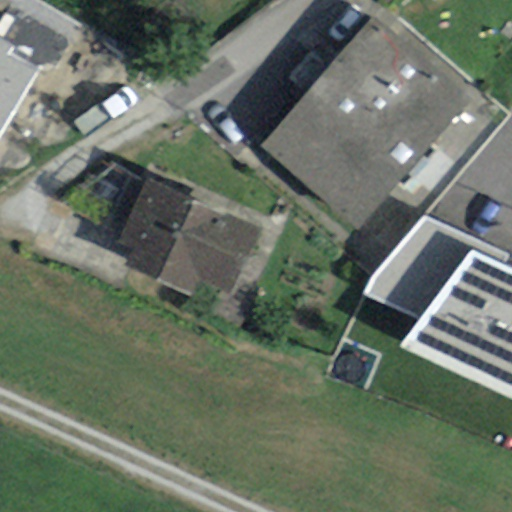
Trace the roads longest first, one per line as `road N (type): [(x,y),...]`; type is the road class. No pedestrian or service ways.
road 1 (unknown): [(291,15),(352,104),(389,130),(511,176)]
road 2 (track): [(238,511),(0,402)]
